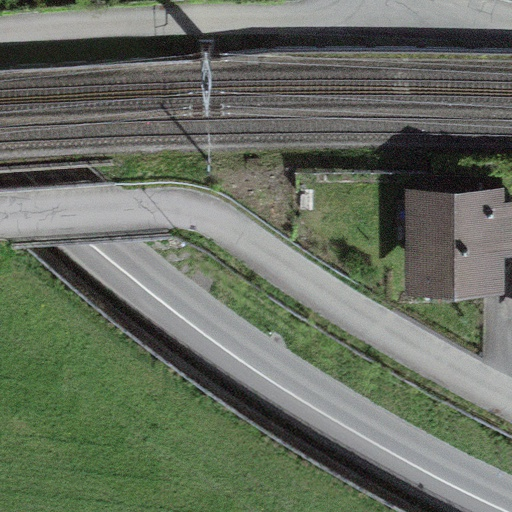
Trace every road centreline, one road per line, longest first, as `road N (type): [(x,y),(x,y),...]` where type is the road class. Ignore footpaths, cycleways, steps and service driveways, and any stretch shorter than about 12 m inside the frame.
road 1 (tertiary): [(0,161),(222,347),(387,449),(511,511)]
road 2 (residential): [(511,399),(308,283),(230,228),(187,211),(0,217)]
